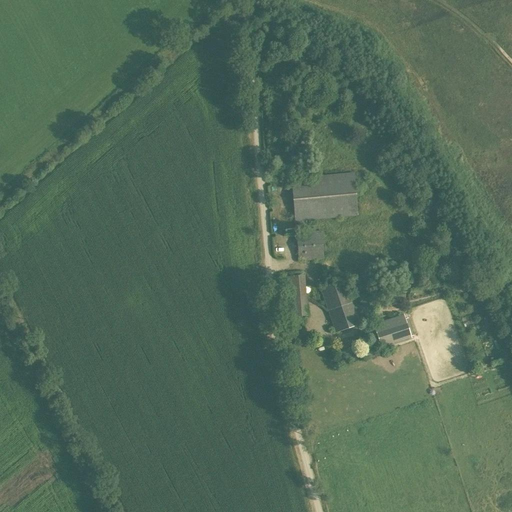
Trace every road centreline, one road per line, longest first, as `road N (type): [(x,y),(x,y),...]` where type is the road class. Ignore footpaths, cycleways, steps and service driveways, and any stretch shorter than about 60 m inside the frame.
road 1 (unclassified): [(317,511),(275,346),(242,0)]
road 2 (track): [(229,0),(0,203)]
